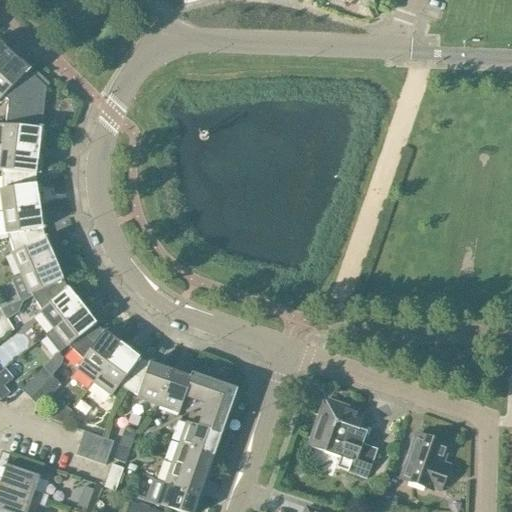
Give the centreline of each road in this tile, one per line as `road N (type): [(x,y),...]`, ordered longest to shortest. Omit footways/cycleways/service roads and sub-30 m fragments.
road 1 (residential): [(288,350),(176,310),(134,276),(105,225),(93,178),(110,114),(134,63),(170,36)]
road 2 (residential): [(288,350),(483,420),(481,511)]
road 3 (residential): [(390,49),(170,36)]
road 4 (residential): [(229,511),(288,350)]
